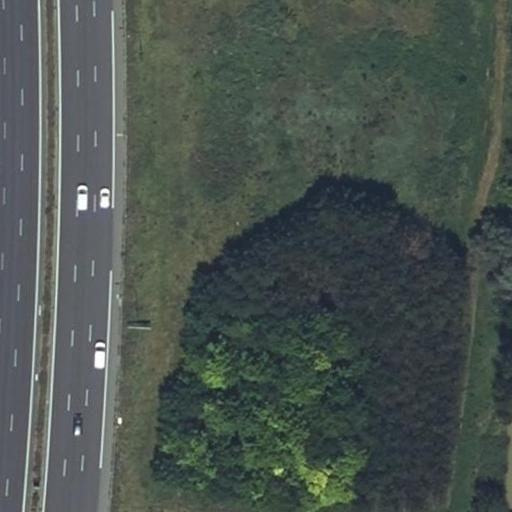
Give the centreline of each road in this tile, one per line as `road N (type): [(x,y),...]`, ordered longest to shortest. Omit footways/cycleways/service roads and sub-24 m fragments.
road 1 (track): [(443,511),(471,240),(494,149),(500,0)]
road 2 (motorway): [(69,511),(85,247),(83,0)]
road 3 (motorway): [(10,0),(13,146),(0,459)]
